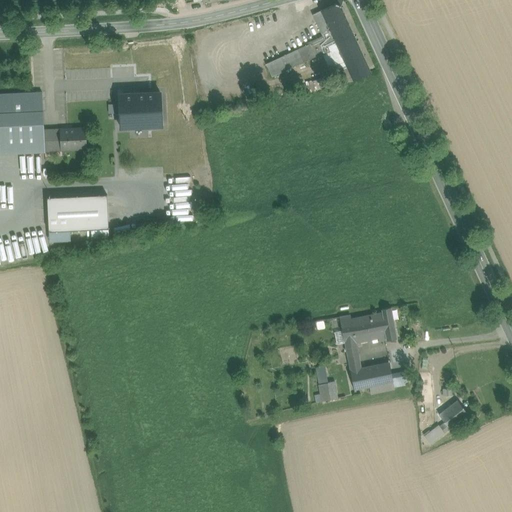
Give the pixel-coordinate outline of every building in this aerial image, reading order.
[(347,68),(353,81),(371,73),(340,7),(337,6),(334,5),(320,11),(335,43),(347,68)] [(335,43),(320,11),(312,15),(322,36),(311,41),(312,43),(318,56),(318,57),(322,55),(329,52),(330,52),(328,46),(335,43)] [(318,56),(312,43),(266,64),(272,77),(318,56)] [(347,68),(335,43),(328,46),(330,52),(329,52),(335,66),(338,72),(347,68)] [(335,66),(329,52),(322,55),(329,69),(335,66)] [(338,85),(353,81),(347,68),(338,72),(334,74),(338,85)] [(298,87),(300,95),(329,87),(327,77),(306,83),(307,85),(298,87)] [(44,130),(42,92),(0,94),(0,154),(44,152),(45,150),(44,130)] [(160,93),(119,95),(119,127),(162,125),(160,93)] [(84,129),(61,130),(62,150),(85,149),(84,129)] [(62,150),(61,130),(44,130),(45,150),(62,150)] [(107,194),(47,198),(49,241),(70,240),(70,230),(91,229),(91,239),(109,238),(107,194)] [(390,308),(383,310),(383,313),(388,339),(396,338),(390,308)] [(388,339),(383,313),(351,319),(350,315),(339,317),(342,329),(345,343),(348,357),(359,355),(357,343),(381,338),(381,341),(388,339)] [(345,343),(342,329),(334,331),(337,344),(345,343)] [(361,368),(359,355),(348,357),(350,370),(361,368)] [(390,363),(361,368),(350,370),(354,390),(373,386),(374,394),(395,390),(394,388),(392,375),(390,363)] [(323,402),(338,399),(334,382),(328,383),(324,365),(316,367),(321,394),(323,402)] [(407,372),(392,375),(394,388),(409,385),(407,372)] [(323,402),(321,394),(315,396),(316,404),(323,402)] [(444,422),(449,429),(469,414),(459,401),(439,416),(444,422)] [(449,429),(444,422),(426,436),(430,442),(449,429)]
